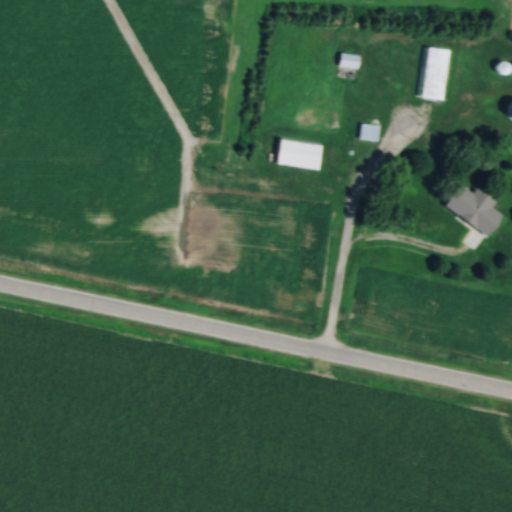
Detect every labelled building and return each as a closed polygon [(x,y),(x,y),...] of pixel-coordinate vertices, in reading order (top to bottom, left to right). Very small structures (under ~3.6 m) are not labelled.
[(446,50),(425,48),(420,98),(441,101),(446,50)] [(357,55),(337,55),(337,69),(357,69),(357,55)] [(505,97),(490,96),(489,113),(503,114),(505,97)] [(357,139),(375,141),(376,126),(358,125),(357,139)] [(320,145),(278,139),(274,165),(316,171),(320,145)] [(474,188),(471,193),(458,184),(443,207),(488,237),(501,216),(490,208),(494,201),(474,188)]
